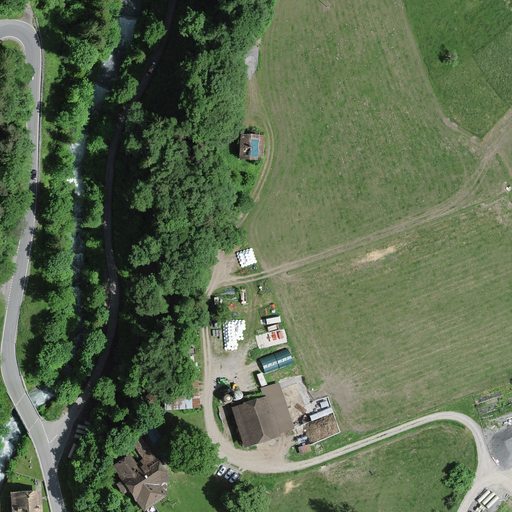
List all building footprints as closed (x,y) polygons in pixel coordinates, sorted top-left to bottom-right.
[(264,136),(242,134),(240,158),(257,159),(256,156),(262,157),(264,136)] [(288,346),(260,357),(264,369),(292,357),(288,346)] [(197,407),(193,372),(159,375),(163,411),(197,407)] [(299,401),(302,412),(308,410),(310,415),(331,411),(327,395),(299,401)] [(264,398),(230,407),(241,449),(277,440),(272,423),(288,418),(283,397),(265,402),(264,398)] [(168,477),(141,439),(134,445),(145,459),(136,466),(129,456),(114,467),(139,501),(145,510),(164,496),(157,486),(168,477)] [(43,511),(41,491),(12,494),(13,511),(43,511)]
